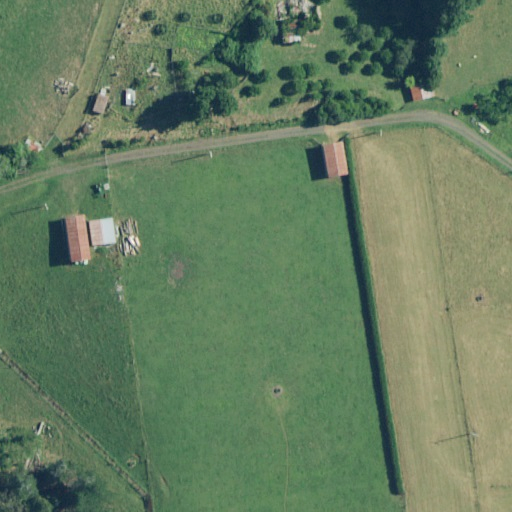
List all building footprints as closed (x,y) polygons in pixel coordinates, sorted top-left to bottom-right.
[(303,41),(301,8),(282,9),(284,43),(303,41)] [(438,95),(433,79),(411,86),(415,101),(438,95)] [(111,98),(100,94),(94,110),(105,114),(111,98)] [(345,140),(322,144),(327,178),(350,174),(345,140)] [(92,259),(86,214),(64,216),(70,262),(92,259)] [(117,242),(114,217),(91,220),(93,245),(117,242)]
